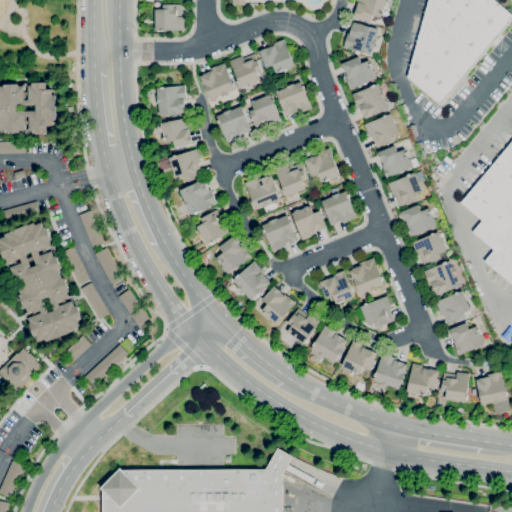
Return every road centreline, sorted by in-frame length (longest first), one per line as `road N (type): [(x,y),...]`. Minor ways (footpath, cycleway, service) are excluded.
road 1 (secondary): [(108,171),(132,243),(166,301),(201,344),(275,404),(386,452),(511,472)]
road 2 (secondary): [(208,309),(69,437),(45,466),(28,511)]
road 3 (secondary): [(131,161),(119,0)]
